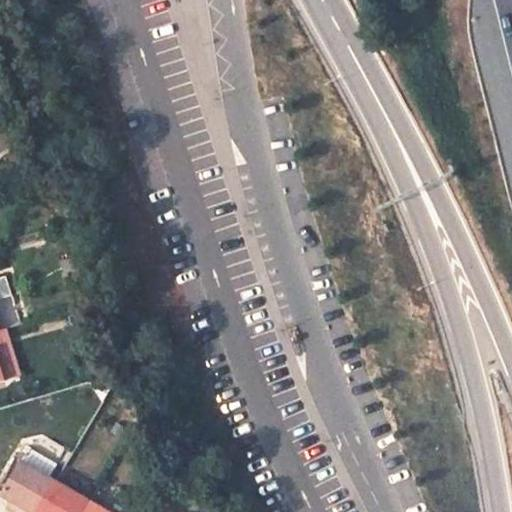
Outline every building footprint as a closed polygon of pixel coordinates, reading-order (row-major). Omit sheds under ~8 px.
[(29,459),(52,473),(57,465),(34,451),(29,459)] [(37,511),(56,480),(22,460),(0,494),(0,495),(11,502),(17,506),(13,511),(37,511)] [(56,480),(37,511),(84,511),(91,501),(56,480)] [(110,511),(91,501),(84,511),(110,511)] [(12,511),(13,511),(17,506),(11,502),(7,508),(12,511)]
